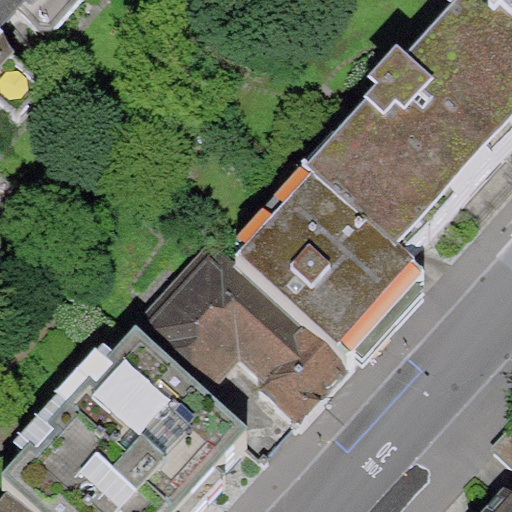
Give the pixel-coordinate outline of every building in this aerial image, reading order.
[(0,0),(0,34),(16,17),(38,37),(50,36),(82,0),(0,0)] [(511,0),(462,0),(469,6),(511,44),(511,0)] [(472,198),(511,153),(511,44),(469,6),(304,188),(311,195),(401,276),(472,198)] [(0,112),(16,127),(42,99),(0,61),(0,112)] [(364,360),(422,296),(401,276),(311,195),(237,276),(348,377),(364,360)] [(211,252),(127,345),(135,352),(193,406),(235,360),(263,385),(260,389),(260,396),(301,433),(315,418),(324,408),(322,406),(348,377),(237,276),(211,252)] [(191,511),(245,453),(193,406),(135,352),(3,496),(20,511),(191,511)] [(511,468),(511,435),(495,453),(511,468)] [(511,511),(511,509),(505,502),(495,511),(511,511)]
